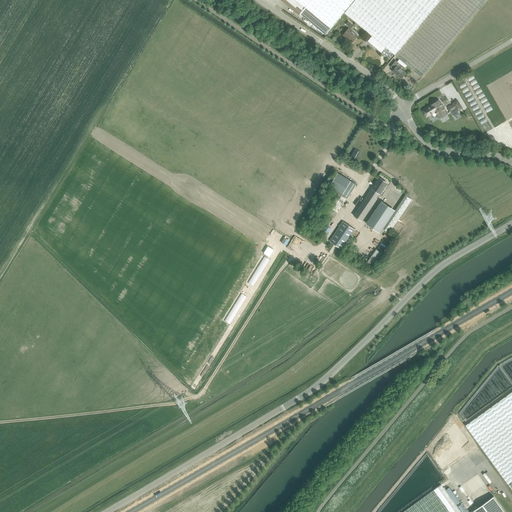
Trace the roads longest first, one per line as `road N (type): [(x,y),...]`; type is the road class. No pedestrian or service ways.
road 1 (unclassified): [(106,511),(309,391),(440,266),(511,223)]
road 2 (primary): [(130,511),(511,292)]
road 3 (unclassified): [(402,105),(377,79),(257,0)]
road 4 (unclassified): [(511,162),(435,148),(415,132),(402,105)]
road 5 (unclassified): [(402,105),(511,40)]
